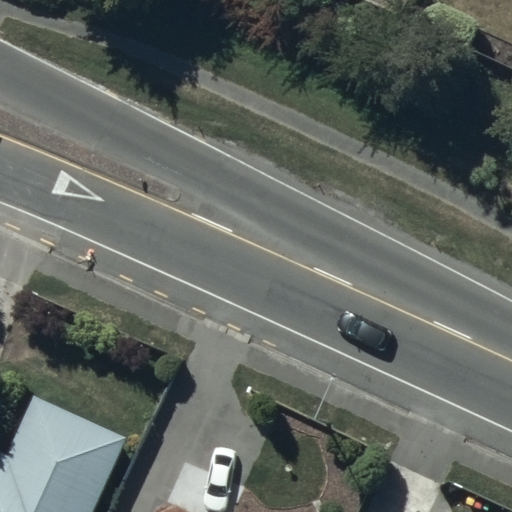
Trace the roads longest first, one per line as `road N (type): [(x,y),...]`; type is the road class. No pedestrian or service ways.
road 1 (secondary): [(0,68),(188,165),(325,280)]
road 2 (secondary): [(325,280),(157,235),(0,171)]
road 3 (secondary): [(511,365),(325,280)]
